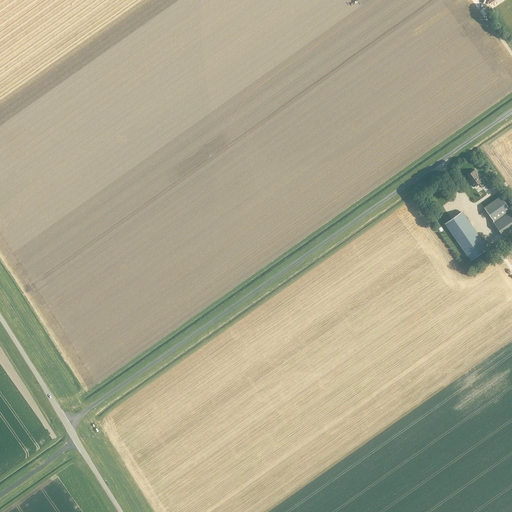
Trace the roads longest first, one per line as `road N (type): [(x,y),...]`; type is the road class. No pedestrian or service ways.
road 1 (residential): [(66,423),(511,111)]
road 2 (unclassified): [(66,423),(0,318)]
